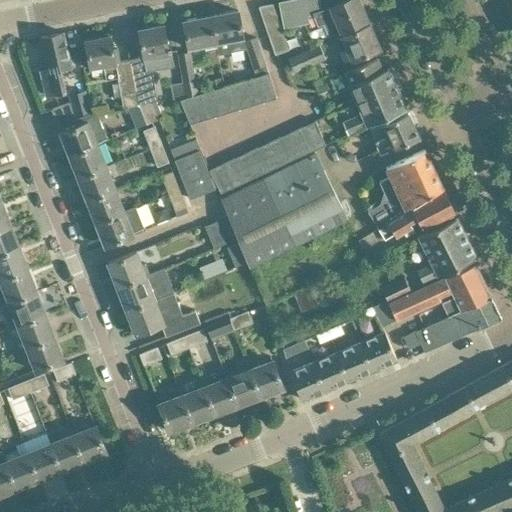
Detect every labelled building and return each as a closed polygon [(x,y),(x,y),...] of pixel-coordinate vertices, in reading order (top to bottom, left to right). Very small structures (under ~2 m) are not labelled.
[(292,0),(280,2),(284,27),(309,22),(308,15),(313,14),(318,26),(324,23),(329,35),(349,27),(368,19),(359,0),(342,0),(329,6),(321,8),(319,0),(292,0)] [(258,6),(275,54),(288,49),(272,4),(258,6)] [(238,10),(210,16),(215,42),(243,37),(238,10)] [(215,42),(210,16),(183,21),(188,47),(215,42)] [(352,60),(380,48),(370,23),(335,38),(340,51),(346,48),(352,60)] [(136,92),(150,89),(155,88),(151,70),(171,66),(163,25),(138,29),(141,43),(136,44),(139,57),(129,59),(136,92)] [(59,69),(71,66),(63,32),(40,37),(46,69),(39,71),(44,95),(65,91),(59,69)] [(121,95),(136,92),(129,59),(119,61),(116,48),(112,49),(109,35),(84,40),(89,67),(103,65),(106,79),(117,77),(118,82),(112,83),(115,97),(121,95)] [(253,68),(266,64),(257,37),(244,42),(253,68)] [(326,58),(319,44),(289,58),(296,72),(326,58)] [(190,51),(177,54),(183,83),(196,80),(190,51)] [(356,103),(396,85),(388,67),(382,70),(377,58),(356,67),(359,74),(349,78),(351,83),(348,84),(356,103)] [(268,72),(255,76),(263,101),(276,98),(268,72)] [(263,101),(255,76),(243,80),(251,105),(263,101)] [(251,105),(243,80),(231,83),(239,109),(251,105)] [(239,109),(231,83),(219,87),(227,112),(239,109)] [(406,109),(396,85),(356,103),(360,113),(342,121),(347,134),(406,109)] [(227,112),(219,87),(207,91),(215,116),(227,112)] [(152,102),(150,89),(136,92),(138,104),(151,102),(152,102)] [(74,114),(89,110),(85,91),(69,95),(74,114)] [(215,116),(207,91),(195,94),(202,119),(215,116)] [(138,104),(136,92),(121,95),(123,107),(138,104)] [(202,119),(195,94),(180,99),(189,123),(202,119)] [(138,104),(146,124),(158,120),(151,102),(138,104)] [(51,110),(55,121),(73,113),(69,103),(51,110)] [(419,137),(408,112),(381,124),(387,136),(374,142),(380,155),(419,137)] [(78,125),(76,119),(73,113),(55,121),(60,132),(78,125)] [(76,119),(78,125),(60,132),(60,133),(61,132),(70,154),(69,154),(69,155),(97,144),(107,139),(98,117),(94,119),(92,113),(76,119)] [(302,126),(313,149),(326,144),(315,120),(302,126)] [(162,142),(173,137),(166,121),(155,125),(162,142)] [(143,130),(150,149),(156,147),(155,144),(161,142),(161,143),(154,126),(143,130)] [(302,155),(313,149),(302,126),(291,131),(302,155)] [(302,155),(291,131),(279,136),(290,160),(302,155)] [(290,160),(279,136),(268,142),(279,165),(290,160)] [(168,162),(161,143),(161,142),(155,144),(156,147),(150,149),(157,166),(168,162)] [(279,165),(268,142),(257,147),(268,171),(279,165)] [(106,166),(97,144),(69,155),(70,155),(79,176),(77,177),(78,177),(106,166)] [(268,171),(257,147),(245,152),(256,176),(268,171)] [(395,217),(443,189),(424,148),(385,166),(389,176),(378,181),(390,206),(395,217)] [(174,159),(189,198),(215,188),(199,149),(174,159)] [(221,198),(250,267),(347,219),(315,152),(221,198)] [(256,176),(245,152),(234,157),(245,181),(256,176)] [(245,181),(234,157),(222,163),(233,187),(245,181)] [(233,187),(222,163),(208,169),(219,193),(233,187)] [(115,189),(106,166),(78,177),(78,178),(79,177),(88,199),(86,199),(87,200),(115,189)] [(160,175),(168,194),(174,192),(173,189),(178,187),(172,171),(160,175)] [(188,212),(178,187),(173,189),(174,192),(168,194),(177,217),(188,212)] [(124,211),(115,189),(87,200),(88,200),(96,221),(95,222),(124,211)] [(443,189),(395,217),(388,222),(394,232),(396,235),(411,226),(409,222),(417,217),(423,230),(455,214),(443,189)] [(1,201),(0,201),(0,227),(10,223),(9,223),(0,202),(1,201)] [(395,217),(390,206),(384,210),(381,207),(377,210),(375,206),(367,211),(378,228),(388,222),(395,217)] [(135,207),(124,211),(95,222),(96,223),(97,222),(105,244),(104,244),(104,245),(144,229),(135,207)] [(167,207),(153,213),(158,224),(171,219),(167,207)] [(476,257),(456,217),(417,237),(431,265),(417,272),(423,284),(476,257)] [(213,247),(226,242),(217,220),(204,225),(213,247)] [(388,222),(378,228),(384,238),(394,232),(388,222)] [(9,224),(10,224),(10,223),(0,227),(0,253),(19,246),(19,245),(17,246),(9,224)] [(227,245),(235,265),(247,260),(238,240),(227,245)] [(19,246),(0,253),(0,279),(28,268),(26,268),(18,247),(19,246)] [(116,286),(146,275),(149,273),(145,263),(142,264),(136,250),(107,262),(116,286)] [(387,300),(396,318),(409,312),(414,323),(431,316),(426,305),(440,299),(439,296),(452,291),(454,297),(442,302),(448,316),(491,297),(475,263),(446,277),(412,290),(387,300)] [(28,269),(28,268),(0,279),(0,280),(8,302),(37,291),(36,290),(35,291),(27,269),(28,269)] [(163,269),(146,275),(116,286),(125,309),(172,291),(163,269)] [(381,286),(387,298),(387,300),(412,290),(404,275),(381,286)] [(301,312),(317,306),(310,289),(294,295),(301,312)] [(37,291),(8,302),(0,304),(0,307),(8,328),(17,324),(45,313),(44,313),(35,292),(37,291)] [(182,314),(173,292),(173,293),(172,291),(125,309),(135,334),(160,324),(161,326),(166,336),(200,323),(195,310),(182,314)] [(501,317),(491,297),(448,316),(415,331),(424,351),(501,317)] [(396,318),(387,300),(387,298),(373,303),(376,312),(381,324),(396,318)] [(208,317),(226,309),(222,299),(204,306),(208,317)] [(361,308),(365,316),(376,312),(373,303),(361,308)] [(247,311),(231,317),(233,323),(230,324),(233,331),(235,330),(234,329),(252,322),(247,311)] [(46,314),(45,313),(17,324),(26,347),(54,336),(54,335),(53,336),(44,314),(46,314)] [(233,331),(230,324),(233,323),(231,317),(229,318),(229,317),(207,326),(212,339),(233,331)] [(340,325),(328,330),(331,338),(344,333),(340,325)] [(202,329),(186,335),(188,341),(185,342),(188,348),(207,340),(202,329)] [(396,359),(384,329),(359,340),(371,369),(396,359)] [(331,338),(328,330),(317,335),(320,343),(331,338)] [(414,332),(400,338),(404,347),(418,341),(414,332)] [(188,348),(185,342),(188,341),(186,335),(166,343),(171,355),(188,348)] [(54,336),(26,347),(35,370),(63,359),(63,358),(62,358),(53,337),(54,336)] [(297,353),(308,348),(305,340),(293,345),(297,353)] [(371,369),(359,340),(336,349),(348,379),(371,369)] [(157,347),(139,354),(144,365),(162,358),(157,347)] [(348,379),(336,349),(311,360),(324,389),(348,379)] [(272,359),(250,368),(260,396),(260,395),(282,387),(282,388),(283,387),(272,359)] [(511,359),(503,364),(484,375),(464,386),(445,397),(444,397),(444,398),(426,408),(406,418),(379,433),(418,511),(493,511),(500,509),(511,503),(511,477),(510,478),(490,488),(470,497),(444,508),(411,442),(417,439),(437,428),(456,417),(476,407),(495,396),(511,386),(511,359)] [(260,396),(250,368),(246,360),(236,364),(239,373),(227,377),(237,405),(238,405),(237,403),(259,395),(260,396)] [(324,389),(311,360),(289,369),(302,399),(324,389)] [(52,370),(57,381),(75,374),(71,362),(52,370)] [(44,373),(27,380),(30,386),(27,387),(29,393),(49,385),(44,373)] [(237,405),(227,377),(204,386),(215,413),(215,412),(236,404),(237,405)] [(29,393),(27,387),(30,386),(27,380),(8,388),(13,399),(29,393)] [(215,413),(204,386),(182,395),(192,422),(193,422),(192,421),(214,412),(214,413),(215,413)] [(192,422),(182,395),(159,403),(159,402),(158,403),(169,431),(170,430),(170,429),(191,421),(192,422)] [(95,426),(73,435),(83,460),(105,452),(105,453),(106,452),(95,424),(94,425),(95,426)] [(61,469),(51,444),(47,434),(24,443),(28,452),(38,478),(60,469),(60,471),(61,470),(61,469)] [(84,461),(83,460),(73,435),(51,444),(61,469),(82,461),(83,462),(84,461)] [(39,479),(38,478),(28,452),(6,461),(16,487),(37,478),(38,480),(39,479)] [(16,488),(16,487),(6,461),(0,463),(0,493),(15,487),(15,489),(16,488)]
